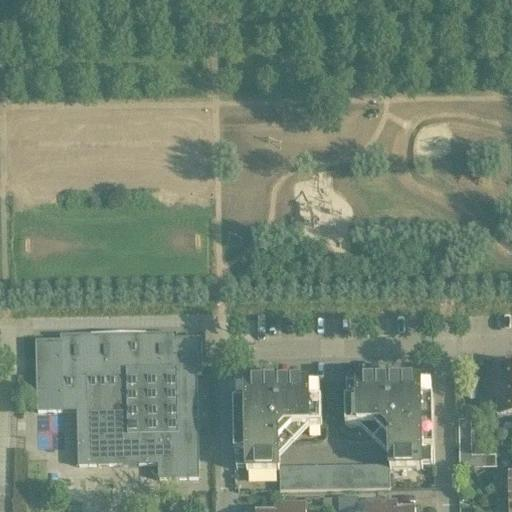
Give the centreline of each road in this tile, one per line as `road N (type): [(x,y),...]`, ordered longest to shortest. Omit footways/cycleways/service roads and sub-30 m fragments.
road 1 (residential): [(5,365),(5,331),(215,324),(217,354)]
road 2 (residential): [(217,354),(444,348)]
road 3 (residential): [(446,511),(444,348)]
road 4 (residential): [(220,511),(217,354)]
road 5 (residential): [(0,511),(5,365)]
